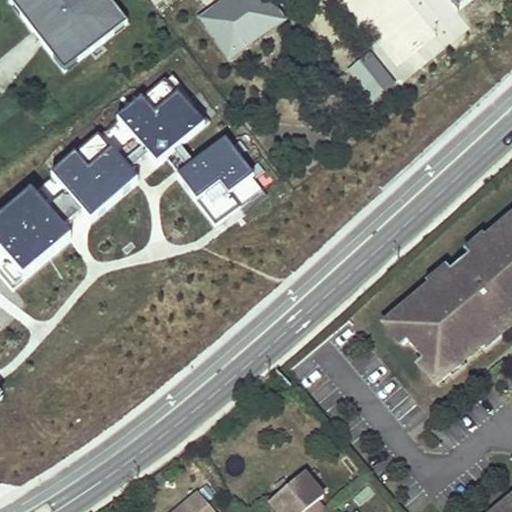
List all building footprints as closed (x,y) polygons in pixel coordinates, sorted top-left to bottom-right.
[(11,0),(9,2),(20,17),(34,6),(28,0),(11,0)] [(28,0),(34,6),(20,17),(38,40),(52,59),(66,48),(77,63),(114,35),(103,20),(116,10),(108,0),(28,0)] [(268,0),(236,0),(204,24),(232,64),(286,24),(268,0)] [(103,20),(114,35),(127,25),(116,10),(103,20)] [(422,24),(396,44),(417,71),(444,49),(422,24)] [(52,59),(64,74),(77,63),(66,48),(52,59)] [(373,59),(353,75),(376,103),(395,88),(373,59)] [(109,130),(128,150),(135,144),(148,159),(156,169),(163,163),(179,149),(209,124),(173,76),(109,130)] [(128,150),(109,130),(42,188),(57,206),(67,197),(82,215),(90,225),(137,186),(129,176),(116,160),(128,150)] [(128,150),(116,160),(129,176),(148,159),(135,144),(128,150)] [(225,144),(174,182),(212,230),(263,193),(225,144)] [(193,168),(179,149),(163,163),(176,181),(193,168)] [(57,206),(42,188),(0,223),(0,276),(13,291),(70,242),(61,232),(46,215),(57,206)] [(46,215),(61,232),(82,215),(67,197),(57,206),(46,215)] [(511,221),(511,222),(511,225),(508,229),(506,227),(485,244),(483,241),(482,243),(485,245),(478,250),(476,247),(465,257),(467,259),(449,275),(447,272),(435,282),(437,284),(429,291),(431,294),(410,311),(413,315),(404,322),(400,316),(387,327),(403,347),(407,343),(424,363),(420,367),(436,386),(450,375),(445,369),(453,362),(456,365),(478,347),(480,349),(481,349),(479,346),(486,341),(488,343),(508,326),(505,322),(511,316),(511,221)] [(97,332),(120,316),(112,303),(88,320),(97,332)] [(326,496),(306,474),(273,502),(280,511),(328,511),(320,501),(326,496)] [(211,511),(198,496),(177,511),(211,511)] [(511,511),(511,501),(499,511),(511,511)] [(280,511),(273,502),(269,505),(274,511),(280,511)]
